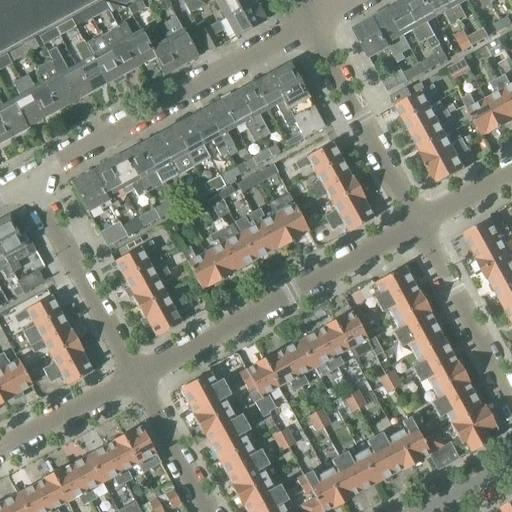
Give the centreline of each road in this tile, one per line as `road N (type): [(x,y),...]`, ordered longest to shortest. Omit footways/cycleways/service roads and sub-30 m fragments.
road 1 (residential): [(310,25),(28,181)]
road 2 (residential): [(134,379),(415,229)]
road 3 (residential): [(310,25),(415,229)]
road 4 (residential): [(134,379),(28,181)]
road 5 (residential): [(415,229),(511,405)]
road 6 (residential): [(0,453),(134,379)]
road 7 (residential): [(206,511),(134,379)]
